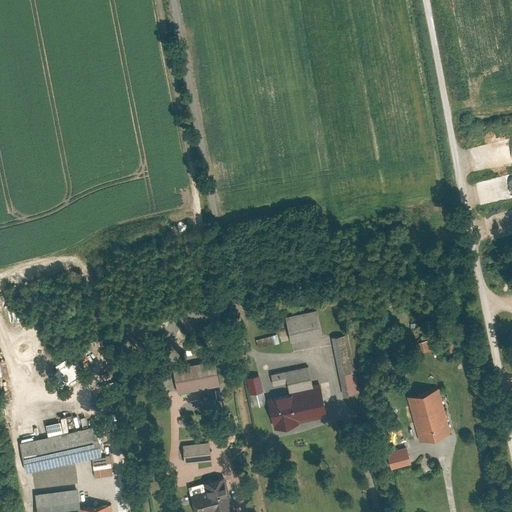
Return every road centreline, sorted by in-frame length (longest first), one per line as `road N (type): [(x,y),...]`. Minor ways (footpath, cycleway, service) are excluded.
road 1 (track): [(427,0),(511,438)]
road 2 (track): [(173,0),(244,343)]
